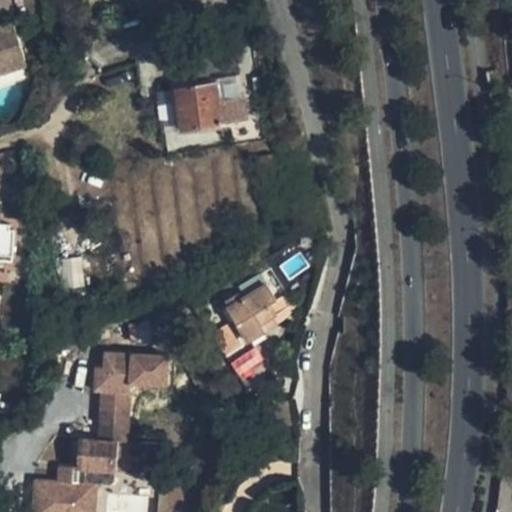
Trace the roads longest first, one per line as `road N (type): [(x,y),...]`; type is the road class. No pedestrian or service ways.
road 1 (residential): [(306,511),(311,364),(336,259),(335,218),(281,0)]
road 2 (primary): [(380,0),(409,223),(415,369),(404,511)]
road 3 (primary): [(455,511),(466,371),(461,215),(438,0)]
